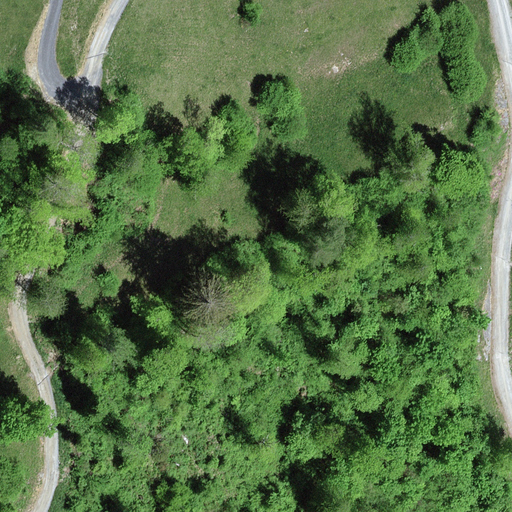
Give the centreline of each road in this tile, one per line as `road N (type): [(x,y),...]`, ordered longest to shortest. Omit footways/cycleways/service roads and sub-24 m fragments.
road 1 (track): [(39,511),(51,427),(19,303),(119,0)]
road 2 (track): [(511,399),(501,327),(511,193)]
